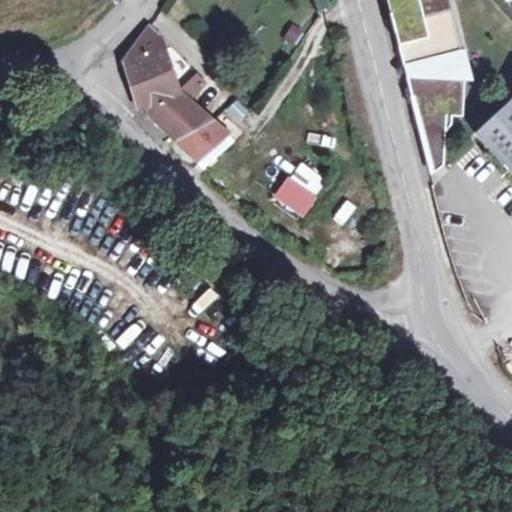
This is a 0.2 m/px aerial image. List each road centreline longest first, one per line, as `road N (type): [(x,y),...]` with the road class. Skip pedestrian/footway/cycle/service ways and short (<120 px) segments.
road 1 (residential): [(49,113),(174,186),(305,279),(368,312),(422,319)]
road 2 (residential): [(357,0),(418,252),(422,319)]
road 3 (residential): [(134,0),(49,113)]
road 4 (residential): [(422,319),(451,369),(511,422)]
